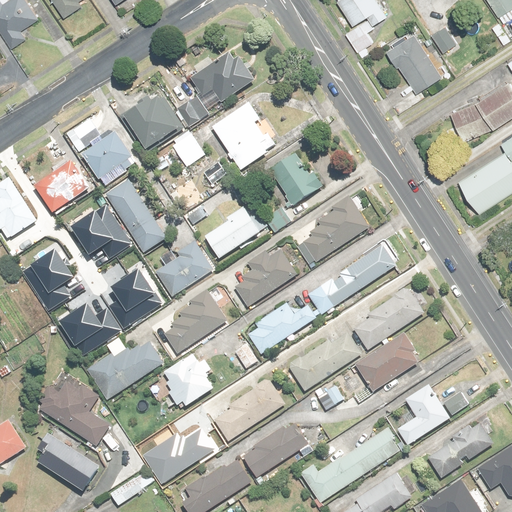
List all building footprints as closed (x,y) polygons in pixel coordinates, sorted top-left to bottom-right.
[(14,0),(12,2),(10,0),(0,0),(0,28),(14,50),(28,41),(23,32),(42,20),(29,0),(14,0)] [(54,0),(66,18),(84,7),(81,2),(84,0),(54,0)] [(338,0),(356,29),(348,35),(359,54),(375,44),(367,32),(390,18),(379,0),(338,0)] [(511,19),(511,0),(488,0),(505,24),(511,19)] [(511,42),(500,24),(494,29),(505,47),(511,42)] [(460,44),(450,28),(434,38),(444,54),(460,44)] [(445,77),(415,35),(389,53),(419,95),(445,77)] [(190,129),(209,116),(211,119),(227,109),(224,104),(257,83),(237,52),(193,80),(203,95),(179,111),(190,129)] [(453,112),(460,139),(497,130),(511,120),(511,83),(475,106),(453,112)] [(185,130),(166,98),(154,105),(152,103),(128,118),(149,152),(185,130)] [(268,135),(265,137),(256,124),(261,120),(251,106),(215,130),(243,172),(268,155),(278,149),(268,135)] [(105,137),(99,129),(81,141),(87,149),(105,137)] [(207,156),(192,133),(173,145),(189,168),(207,156)] [(130,152),(118,134),(85,156),(101,182),(124,167),(127,172),(136,167),(127,154),(130,152)] [(511,139),(503,145),(508,152),(461,183),(482,215),(511,194),(511,139)] [(171,167),(164,155),(151,162),(159,175),(171,167)] [(310,179),(297,158),(273,173),(295,208),(325,189),(316,175),(310,179)] [(67,168),(63,162),(53,168),(57,174),(37,188),(55,215),(93,190),(75,163),(67,168)] [(229,177),(220,164),(205,173),(214,187),(229,177)] [(168,240),(131,182),(109,196),(146,254),(168,240)] [(372,229),(352,198),(335,209),(337,213),(311,230),(316,238),(300,248),(312,268),(372,229)] [(208,218),(203,209),(189,217),(195,226),(208,218)] [(263,234),(247,209),(229,220),(231,223),(208,238),(222,260),(263,234)] [(93,225),(84,211),(69,222),(78,235),(93,225)] [(290,226),(282,215),(269,223),(277,235),(290,226)] [(4,238),(40,297),(52,289),(42,274),(46,271),(40,261),(57,249),(43,227),(35,233),(28,223),(4,238)] [(215,273),(197,244),(180,255),(183,259),(158,274),(174,299),(215,273)] [(399,267),(386,247),(310,296),(324,317),(399,267)] [(91,281),(69,251),(61,257),(83,287),(91,281)] [(299,277),(283,251),(272,259),(268,254),(251,265),(255,272),(245,279),(248,283),(238,290),(250,309),(299,277)] [(214,288),(192,302),(195,307),(181,316),(183,319),(173,325),(177,331),(168,336),(179,355),(234,322),(214,288)] [(426,315),(410,291),(354,328),(370,352),(426,315)] [(296,314),(290,305),(258,326),(261,330),(251,337),(263,356),(318,320),(309,306),(296,314)] [(292,367),(308,393),(364,357),(347,331),(292,367)] [(416,352),(405,336),(358,367),(376,394),(420,365),(413,354),(416,352)] [(131,354),(121,339),(109,347),(114,356),(90,371),(110,401),(165,365),(150,341),(131,354)] [(260,363),(248,345),(237,353),(248,370),(260,363)] [(201,366),(196,356),(162,377),(182,411),(217,391),(207,375),(213,372),(208,362),(201,366)] [(286,406),(270,382),(231,407),(234,411),(217,422),(231,443),(286,406)] [(335,384),(318,395),(328,412),(345,402),(335,384)] [(82,393),(69,385),(62,396),(54,390),(41,410),(99,448),(112,427),(92,413),(101,399),(85,388),(82,393)] [(452,420),(431,387),(408,402),(419,419),(400,432),(410,447),(452,420)] [(470,407),(462,394),(445,404),(454,418),(470,407)] [(0,466),(2,467),(31,449),(13,418),(0,425),(0,466)] [(497,445),(483,423),(454,441),(456,444),(430,460),(443,479),(497,445)] [(309,447),(296,426),(246,458),(260,479),(309,447)] [(178,427),(164,436),(169,444),(158,450),(163,459),(154,465),(167,485),(220,452),(207,430),(187,442),(178,427)] [(405,451),(391,430),(340,463),(321,475),(316,467),(303,475),(322,505),(405,451)] [(103,469),(51,435),(41,451),(47,455),(42,464),(87,493),(103,469)] [(511,449),(479,470),(492,492),(503,484),(511,498),(511,449)] [(141,463),(137,457),(124,463),(127,470),(141,463)] [(209,511),(254,484),(239,460),(189,491),(194,499),(186,504),(190,511),(209,511)] [(156,484),(149,472),(113,495),(121,507),(156,484)] [(393,511),(413,499),(399,476),(345,511),(393,511)] [(482,511),(462,482),(423,509),(425,511),(482,511)]
